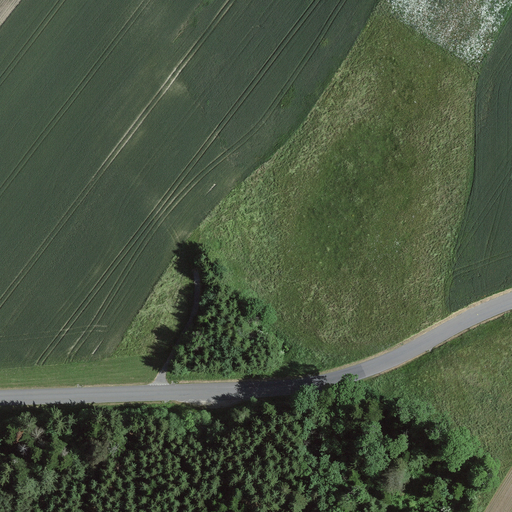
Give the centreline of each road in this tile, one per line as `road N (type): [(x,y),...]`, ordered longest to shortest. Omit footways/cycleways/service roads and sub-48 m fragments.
road 1 (tertiary): [(511,301),(354,373),(266,390),(0,393)]
road 2 (track): [(150,391),(193,311),(197,271)]
